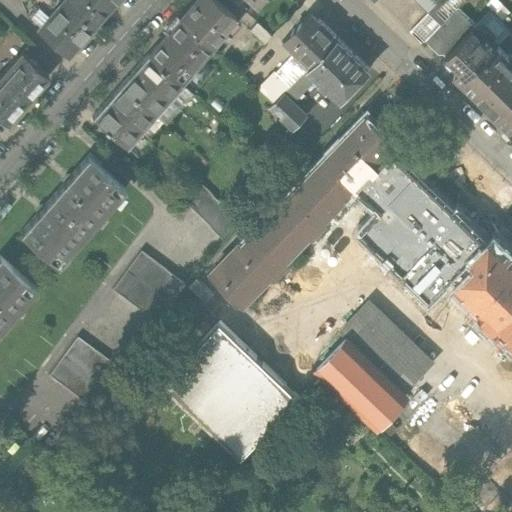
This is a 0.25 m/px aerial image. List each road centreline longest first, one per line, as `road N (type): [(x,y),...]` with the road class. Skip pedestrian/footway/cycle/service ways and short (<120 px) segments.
road 1 (residential): [(511,165),(344,0)]
road 2 (tertiary): [(0,174),(155,0)]
